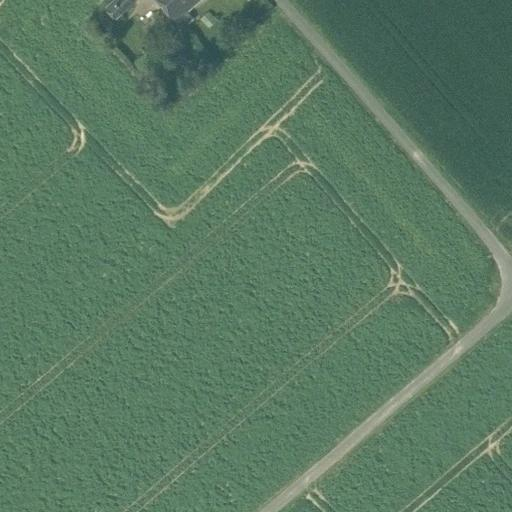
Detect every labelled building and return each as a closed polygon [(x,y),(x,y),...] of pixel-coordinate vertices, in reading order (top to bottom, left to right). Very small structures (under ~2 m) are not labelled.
[(113,0),(106,7),(116,17),(134,0),(113,0)] [(197,0),(159,0),(176,19),(187,10),(197,0)] [(187,10),(176,19),(183,27),(193,18),(187,10)] [(118,30),(106,17),(101,23),(113,35),(118,30)] [(162,24),(155,17),(144,26),(151,33),(162,24)]
